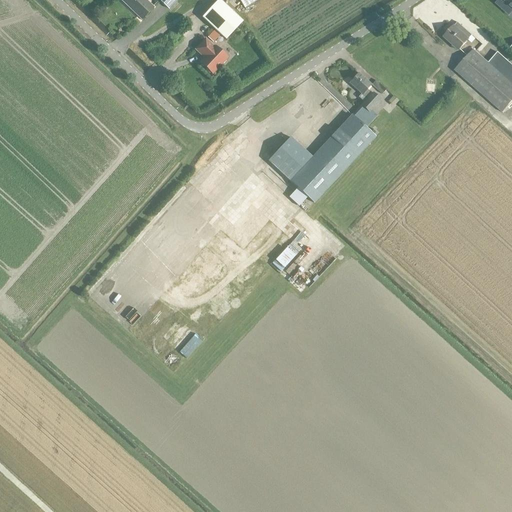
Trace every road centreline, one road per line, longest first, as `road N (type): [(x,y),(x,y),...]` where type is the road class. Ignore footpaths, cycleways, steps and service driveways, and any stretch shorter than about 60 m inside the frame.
road 1 (unclassified): [(416,0),(211,128),(195,130),(55,0)]
road 2 (track): [(72,292),(211,128)]
